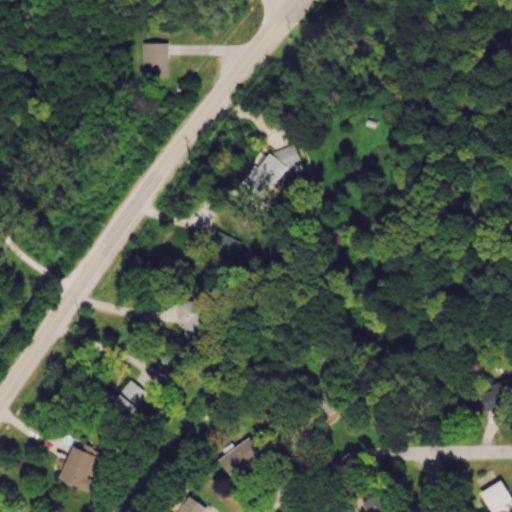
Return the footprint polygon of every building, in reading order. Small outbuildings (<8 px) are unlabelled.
[(166,43),(140,43),(141,79),(167,78),(166,43)] [(297,153),(282,142),(262,171),(254,165),(241,183),(264,200),(297,153)] [(208,248),(227,257),(223,265),(228,267),(241,242),(216,230),(208,248)] [(183,322),(183,339),(204,340),(205,302),(178,301),(177,322),(183,322)] [(511,402),(511,377),(489,385),(491,390),(479,394),(484,411),(511,402)] [(129,415),(145,391),(128,379),(111,404),(129,415)] [(217,460),(229,477),(260,453),(248,437),(217,460)] [(511,511),(511,500),(500,480),(479,492),(489,511),(511,511)] [(203,511),(206,508),(182,492),(170,510),(174,511),(203,511)] [(362,501),(365,511),(392,511),(387,493),(362,501)]
